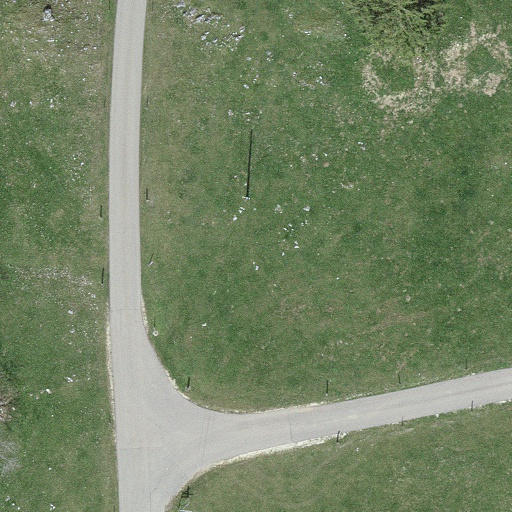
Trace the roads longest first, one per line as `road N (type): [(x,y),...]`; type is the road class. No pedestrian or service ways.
road 1 (unclassified): [(135,453),(138,0)]
road 2 (unclassified): [(135,453),(511,374)]
